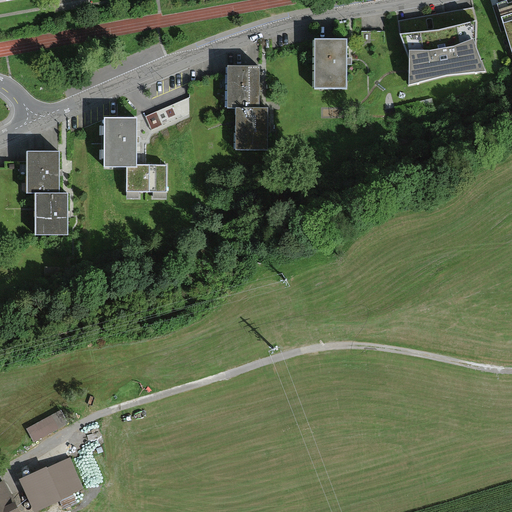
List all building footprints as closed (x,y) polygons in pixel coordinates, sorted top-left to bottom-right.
[(511,0),(509,0),(497,4),(511,53),(511,0)] [(447,77),(487,73),(476,48),(477,23),(439,33),(400,37),(409,60),(408,87),(447,77)] [(315,41),(314,90),(346,90),(347,41),(315,41)] [(259,64),(227,64),(227,106),(234,106),(259,106),(259,64)] [(259,106),(234,106),(235,149),(268,149),(268,106),(259,106)] [(104,117),(104,166),(128,166),(136,166),(136,117),(104,117)] [(58,149),(26,149),(26,191),(34,191),(58,191),(58,149)] [(166,166),(136,166),(128,166),(128,191),(166,191),(166,166)] [(58,191),(34,191),(34,234),(67,234),(67,191),(58,191)] [(25,429),(31,440),(65,422),(60,411),(25,429)] [(68,458),(17,480),(30,509),(81,487),(68,458)] [(0,511),(18,511),(2,480),(0,480),(0,511)]
